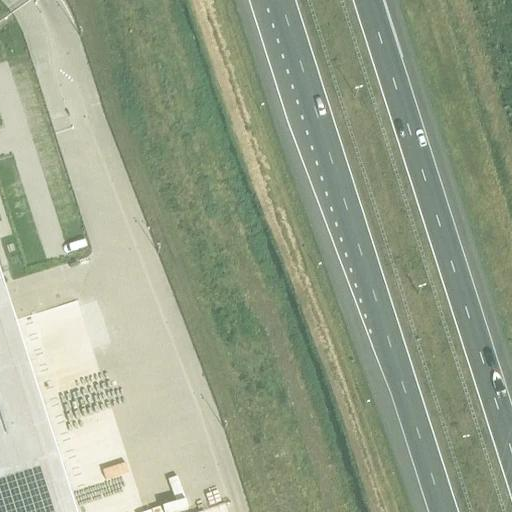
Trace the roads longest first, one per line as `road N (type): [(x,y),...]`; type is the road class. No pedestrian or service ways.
road 1 (motorway): [(280,0),(442,511)]
road 2 (motorway): [(511,450),(368,0)]
